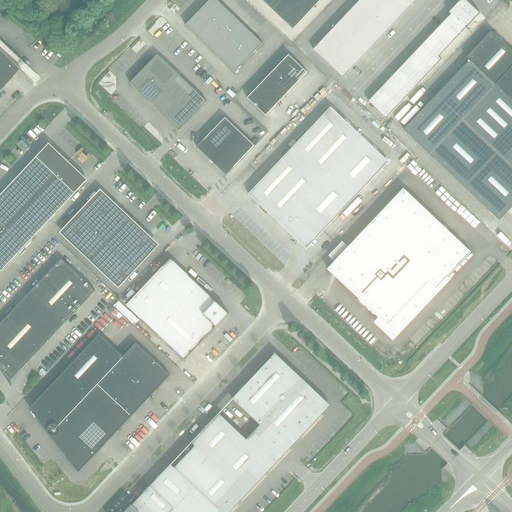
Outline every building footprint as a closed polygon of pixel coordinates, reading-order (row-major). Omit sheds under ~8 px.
[(185,25),(195,34),(234,72),(262,43),(217,0),(208,0),(199,10),(185,25)] [(261,0),(292,29),(319,0),(261,0)] [(358,0),(313,49),(343,77),(415,0),(358,0)] [(450,13),(368,101),(386,118),(441,59),(438,56),(479,12),(466,0),(459,0),(449,12),(450,13)] [(469,59),(403,129),(499,220),(511,205),(511,50),(491,30),(466,57),(469,59)] [(0,90),(26,64),(0,39),(0,90)] [(157,54),(129,83),(179,130),(206,101),(157,54)] [(265,115),(307,72),(303,69),(288,54),(246,97),(262,112),(265,115)] [(306,246),(321,230),(322,231),(388,161),(330,107),(247,194),(287,231),(288,229),(306,246)] [(251,116),(247,121),(260,133),(264,129),(251,116)] [(226,174),(254,145),(224,117),(196,146),(226,174)] [(260,133),(247,121),(243,125),(256,137),(260,133)] [(256,137),(243,125),(239,129),(252,142),(256,137)] [(0,271),(26,244),(41,227),(56,212),(69,198),(71,196),(86,180),(67,162),(48,144),(33,159),(30,162),(17,176),(3,191),(0,194),(0,271)] [(395,317),(423,287),(424,287),(425,287),(426,287),(427,286),(427,285),(427,284),(427,283),(428,282),(435,288),(425,298),(428,301),(449,279),(446,277),(470,251),(403,188),(327,268),(357,297),(356,299),(387,328),(396,318),(395,317)] [(71,224),(63,232),(81,250),(99,267),(118,284),(126,276),(123,273),(130,266),(133,268),(137,264),(153,247),(144,239),(146,236),(137,227),(136,227),(134,230),(125,222),(128,218),(119,210),(118,209),(115,212),(107,204),(110,201),(100,192),(81,212),(77,216),(81,219),(74,227),(71,224)] [(61,258),(0,322),(0,369),(8,382),(95,290),(61,258)] [(126,305),(155,332),(199,285),(170,258),(126,305)] [(199,285),(155,332),(184,359),(201,342),(214,328),(226,315),(200,290),(202,288),(199,285)] [(49,432),(49,433),(78,403),(97,383),(116,363),(122,356),(99,334),(47,388),(48,389),(31,408),(49,425),(49,426),(48,427),(48,428),(48,429),(48,430),(48,431),(49,432)] [(122,356),(116,363),(150,395),(149,394),(162,381),(163,382),(169,375),(135,343),(122,356)] [(229,511),(235,506),(231,502),(241,492),(245,495),(246,494),(262,477),(258,473),(268,463),(272,466),(280,458),(290,448),(286,444),(295,433),(299,437),(319,417),(329,406),(274,354),(263,365),(232,398),(259,424),(253,432),(246,439),(218,413),(191,442),(194,445),(194,446),(174,467),(170,464),(150,485),(132,505),(131,504),(128,506),(122,511),(229,511)] [(116,363),(97,383),(130,415),(148,395),(149,396),(150,395),(116,363)] [(97,383),(78,403),(112,436),(112,435),(111,434),(130,415),(97,383)] [(78,403),(49,433),(50,434),(51,435),(52,435),(53,435),(54,435),(55,435),(56,435),(57,435),(76,466),(88,459),(89,460),(104,445),(102,444),(111,435),(112,436),(78,403)]
